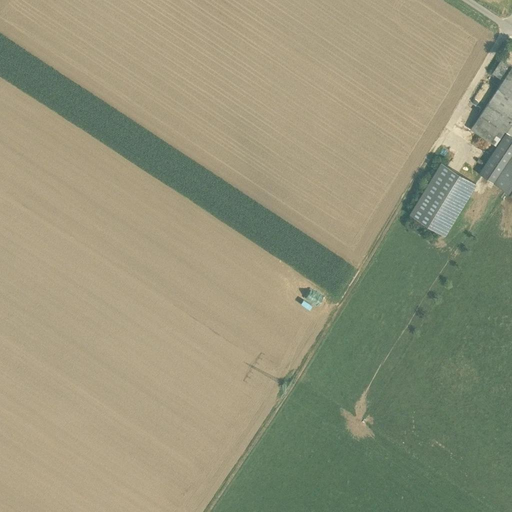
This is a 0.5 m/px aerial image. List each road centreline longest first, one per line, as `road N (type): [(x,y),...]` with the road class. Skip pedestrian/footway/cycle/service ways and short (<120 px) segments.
road 1 (track): [(211,511),(436,147)]
road 2 (track): [(507,27),(436,147)]
